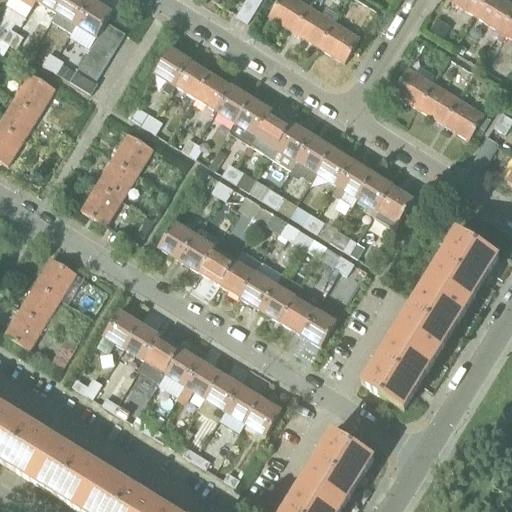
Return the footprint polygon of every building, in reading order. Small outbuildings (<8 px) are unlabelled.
[(12,0),(32,12),(38,3),(36,2),(37,0),(12,0)] [(37,0),(36,2),(38,3),(57,14),(65,0),(37,0)] [(85,0),(65,0),(57,14),(51,24),(71,37),(77,27),(91,3),(85,0)] [(247,27),(262,3),(264,0),(248,0),(236,20),(247,27)] [(280,0),(268,20),(294,36),(309,11),(291,0),(280,0)] [(309,11),(294,36),(319,51),(334,27),(323,19),(327,13),(321,10),(327,0),(315,0),(309,11)] [(450,4),(476,20),(488,0),(443,0),(440,6),(447,9),(450,4)] [(511,8),(498,0),(488,0),(476,20),(501,36),(511,18),(511,8)] [(112,16),(91,3),(77,27),(99,40),(102,35),(107,25),(112,16)] [(511,18),(501,36),(505,38),(506,39),(511,42),(511,18)] [(443,43),(445,39),(451,30),(437,21),(429,35),(443,43)] [(126,37),(107,25),(102,35),(120,46),(126,37)] [(334,27),(319,51),(345,67),(360,42),(334,27)] [(2,43),(9,47),(16,36),(9,31),(2,43)] [(114,56),(120,46),(102,35),(99,40),(96,45),(114,56)] [(24,40),(16,36),(9,47),(17,52),(24,40)] [(501,36),(497,42),(502,45),(506,39),(505,38),(501,36)] [(96,45),(90,55),(108,66),(114,56),(96,45)] [(461,48),(457,55),(463,58),(466,51),(461,48)] [(49,73),(57,61),(62,53),(55,49),(50,57),(43,69),(49,73)] [(170,98),(190,65),(170,53),(150,86),(170,98)] [(102,75),(108,66),(90,55),(84,64),(102,75)] [(65,66),(57,61),(49,73),(70,86),(71,85),(77,75),(78,74),(77,74),(76,76),(64,68),(65,66)] [(84,64),(78,74),(77,75),(96,85),(102,75),(84,64)] [(175,91),(196,103),(211,78),(190,65),(170,98),(171,98),(175,91)] [(409,71),(408,72),(393,97),(418,112),(434,87),(409,71)] [(96,85),(77,75),(71,85),(91,97),(98,86),(96,85)] [(16,103),(40,118),(56,92),(32,77),(16,103)] [(211,78),(196,103),(216,115),(231,90),(211,78)] [(418,112),(443,128),(459,102),(434,87),(418,112)] [(216,115),(236,127),(251,103),(231,90),(216,115)] [(141,130),(148,134),(155,122),(149,118),(150,117),(141,111),(147,101),(142,98),(128,121),(141,130)] [(459,102),(443,128),(469,144),(478,129),(485,120),(485,118),(459,102)] [(16,103),(0,128),(24,143),(40,118),(16,103)] [(230,137),(251,150),(272,116),(251,103),(236,127),(230,137)] [(251,150),(271,162),(292,128),(272,116),(251,150)] [(511,123),(503,117),(498,124),(510,132),(511,128),(511,123)] [(485,120),(478,129),(484,133),(490,123),(485,120)] [(166,130),(162,128),(163,127),(155,122),(148,134),(156,139),(169,146),(178,132),(168,126),(166,130)] [(506,139),(510,132),(498,124),(494,132),(506,139)] [(0,163),(8,168),(24,143),(0,128),(0,163)] [(291,175),(291,173),(311,140),(292,128),(271,162),(291,175)] [(113,163),(137,178),(153,152),(128,138),(113,163)] [(332,152),(311,140),(291,173),(291,175),(289,177),(299,184),(302,180),(312,187),(318,178),(317,177),(332,152)] [(484,173),(485,172),(499,149),(488,141),(473,166),(484,173)] [(182,154),(189,159),(196,147),(189,143),(182,154)] [(203,152),(196,147),(189,159),(196,163),(203,152)] [(352,165),(332,152),(317,177),(318,178),(337,190),(352,165)] [(113,163),(97,188),(121,203),(137,178),(113,163)] [(373,178),(352,165),(337,190),(333,197),(342,203),(348,194),(359,201),(373,178)] [(230,168),(223,180),(230,184),(237,173),(230,168)] [(237,173),(230,184),(237,188),(244,177),(237,173)] [(393,190),(373,178),(359,201),(369,207),(364,215),(374,221),(379,214),(393,190)] [(212,196),(219,201),(226,189),(219,185),(212,196)] [(121,203),(97,188),(82,214),(106,229),(121,203)] [(226,189),(219,201),(226,205),(233,194),(226,189)] [(414,203),(393,190),(379,214),(400,226),(414,203)] [(270,209),(277,197),(270,193),(263,205),(270,209)] [(277,197),(270,209),(290,222),(298,209),(277,197)] [(252,222),(259,226),(267,215),(259,210),(252,222)] [(274,219),(267,215),(259,226),(267,230),(274,219)] [(311,218),(303,229),(310,234),(318,222),(311,218)] [(146,238),(146,237),(154,225),(147,221),(139,233),(146,238)] [(318,222),(310,234),(317,238),(325,226),(318,222)] [(181,263),(196,239),(174,226),(159,250),(181,263)] [(181,263),(201,275),(216,251),(204,245),(209,236),(200,231),(196,239),(181,263)] [(293,247),(300,251),(307,239),(300,235),(293,247)] [(338,235),(332,245),(331,246),(351,258),(358,247),(338,235)] [(457,236),(372,372),(362,389),(364,390),(381,401),(381,400),(404,414),(498,261),(475,247),(476,246),(460,237),(457,236)] [(280,239),(275,248),(282,252),(287,243),(280,239)] [(314,244),(307,239),(300,251),(307,255),(314,244)] [(365,251),(358,247),(351,258),(358,263),(365,251)] [(201,275),(221,287),(236,263),(236,264),(239,259),(230,253),(227,258),(216,251),(201,275)] [(333,271),(340,260),(326,251),(316,268),(330,276),(333,271)] [(333,271),(340,276),(347,264),(340,260),(333,271)] [(52,262),(37,288),(62,303),(74,284),(84,290),(88,284),(52,262)] [(221,287),(242,300),(256,276),(236,264),(236,263),(221,287)] [(354,269),(347,264),(340,276),(347,280),(354,269)] [(262,266),(256,276),(242,300),(262,313),(283,278),(262,266)] [(262,313),(282,325),(297,301),(303,290),(283,278),(262,313)] [(37,288),(21,313),(46,328),(62,303),(37,288)] [(282,325),(302,337),(317,313),(320,308),(311,302),(308,308),(297,301),(282,325)] [(30,353),(46,328),(21,313),(5,338),(30,353)] [(337,326),(317,313),(302,337),(322,350),(337,326)] [(125,352),(140,328),(120,315),(105,339),(125,352)] [(160,341),(140,328),(125,352),(145,364),(160,341)] [(166,377),(180,354),(160,341),(145,364),(138,375),(159,388),(166,377)] [(186,390),(200,366),(180,354),(166,377),(175,383),(169,393),(180,400),(186,390)] [(50,368),(62,376),(67,368),(55,361),(50,368)] [(207,403),(221,379),(200,366),(186,390),(207,403)] [(226,415),(241,391),(221,379),(207,403),(217,409),(212,417),(221,423),(226,415)] [(89,390),(78,383),(77,383),(72,390),(85,398),(89,390)] [(241,391),(226,415),(247,428),(262,404),(241,391)] [(103,409),(114,416),(119,409),(108,402),(103,409)] [(262,404),(247,428),(268,441),(283,417),(262,404)] [(169,511),(0,407),(0,465),(75,511),(218,511),(214,509),(212,511),(169,511)] [(131,416),(119,409),(114,416),(126,423),(131,416)] [(147,426),(143,434),(155,441),(159,434),(147,426)] [(159,434),(155,441),(167,448),(171,441),(159,434)] [(333,436),(285,511),(343,511),(375,462),(352,448),(352,447),(336,437),(336,438),(333,436)] [(200,459),(195,466),(207,473),(211,466),(209,465),(214,455),(205,450),(200,459)] [(184,459),(195,466),(200,459),(188,452),(184,459)] [(241,484),(240,483),(230,477),(225,484),(236,491),(241,484)]
